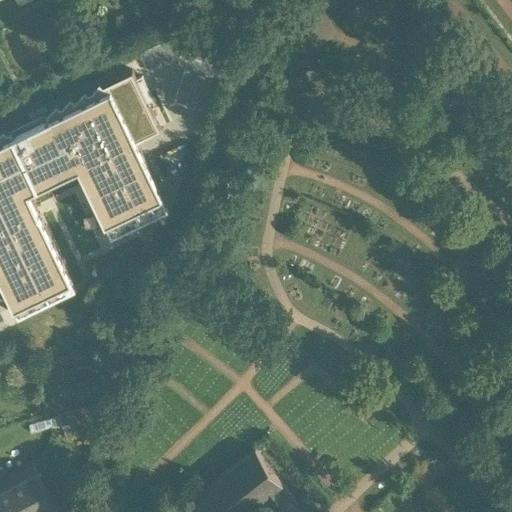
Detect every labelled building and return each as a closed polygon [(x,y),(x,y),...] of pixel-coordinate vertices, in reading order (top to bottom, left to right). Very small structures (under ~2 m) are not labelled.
[(0,277),(13,305),(45,291),(49,299),(75,287),(28,190),(78,166),(111,235),(168,207),(136,139),(160,127),(141,88),(145,87),(141,78),(143,77),(142,75),(136,78),(132,69),(103,83),(99,80),(91,89),(89,90),(85,86),(77,96),(74,97),(70,93),(62,103),(60,104),(56,100),(48,109),(7,129),(3,126),(0,129),(0,277)] [(94,403),(58,414),(65,435),(101,424),(94,403)] [(275,492),(234,439),(178,483),(190,498),(200,511),(211,511),(240,489),(257,511),(273,511),(285,504),(283,502),(275,492)] [(0,492),(0,511),(37,511),(53,504),(37,473),(0,492)] [(295,492),(287,482),(275,492),(283,502),(295,492)]
